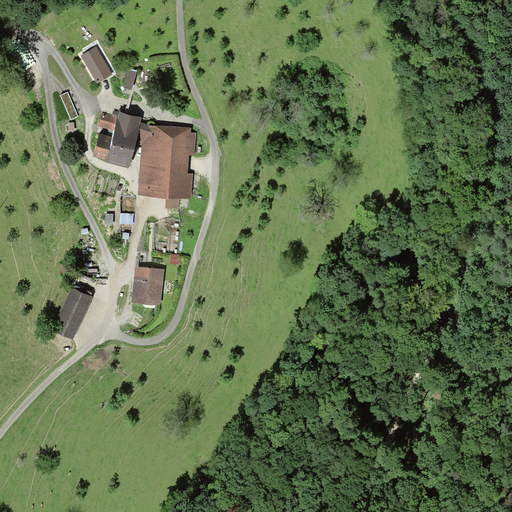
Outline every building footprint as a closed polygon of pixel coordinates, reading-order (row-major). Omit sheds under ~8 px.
[(97,46),(81,56),(97,84),(113,74),(97,46)] [(137,72),(127,69),(122,87),(132,90),(137,72)] [(68,92),(60,95),(71,120),(78,116),(68,92)] [(99,133),(93,156),(106,160),(105,162),(129,169),(134,148),(141,122),(142,117),(113,110),(112,115),(102,112),(98,126),(109,129),(108,135),(99,133)] [(138,142),(142,143),(138,196),(166,198),(166,208),(178,208),(179,199),(191,199),(193,174),(188,174),(189,154),(195,155),(197,133),(191,133),(192,128),(149,125),(141,122),(134,148),(136,149),(138,142)] [(136,267),(132,302),(161,305),(165,270),(136,267)] [(75,285),(74,288),(91,296),(93,293),(75,285)] [(72,287),(52,330),(74,340),(94,297),(91,296),(74,288),(72,287)]
